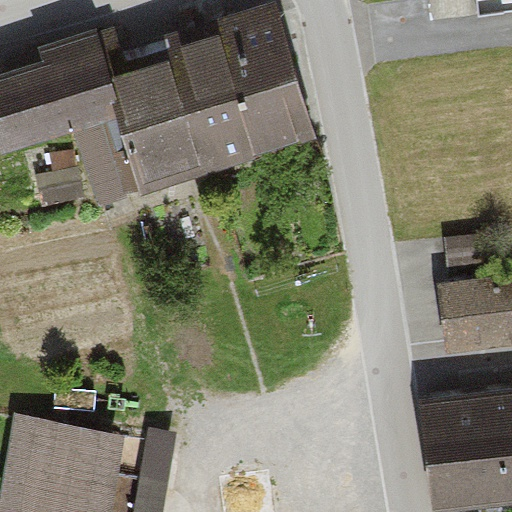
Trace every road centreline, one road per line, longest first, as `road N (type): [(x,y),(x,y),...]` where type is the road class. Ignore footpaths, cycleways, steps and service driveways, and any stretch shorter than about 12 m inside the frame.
road 1 (residential): [(319,0),(388,376)]
road 2 (residential): [(388,376),(413,511)]
road 3 (residential): [(388,376),(511,362)]
